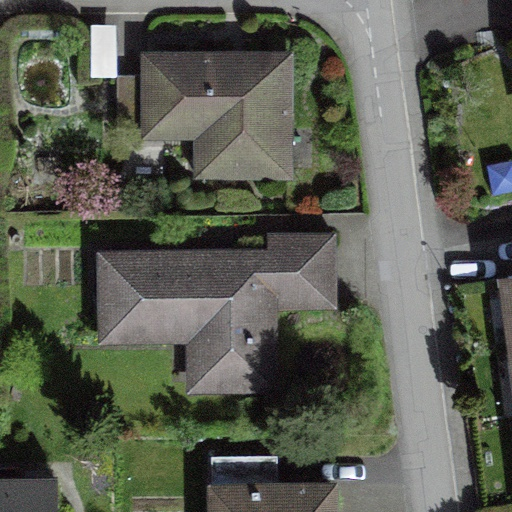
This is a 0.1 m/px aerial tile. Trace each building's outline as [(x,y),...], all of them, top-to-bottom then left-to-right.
[(290,49),(120,47),(119,123),(222,124),(221,174),(289,175),(290,49)] [(263,233),(263,253),(263,272),(332,271),(332,232),(263,233)] [(333,307),(332,271),(263,272),(263,253),(99,253),(100,334),(208,333),(208,383),(271,383),(270,307),(333,307)] [(329,511),(329,489),(277,490),(277,458),(204,459),(203,511),(329,511)] [(55,511),(55,486),(0,486),(0,511),(55,511)]
